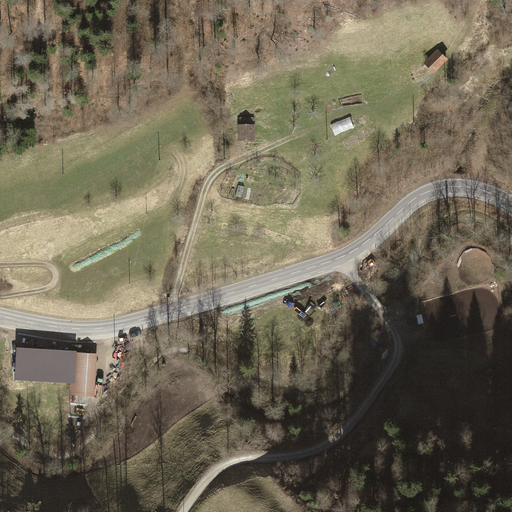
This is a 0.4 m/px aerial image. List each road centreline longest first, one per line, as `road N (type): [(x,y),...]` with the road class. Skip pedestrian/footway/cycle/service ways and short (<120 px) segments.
road 1 (tertiary): [(511,205),(473,188),(431,191),(342,258),(132,323),(78,329),(0,317)]
road 2 (track): [(387,321),(358,378),(319,410),(264,415),(233,395),(213,395),(131,451),(66,477),(32,470),(0,441)]
road 3 (track): [(173,202),(182,165),(163,148),(72,202),(0,227)]
road 4 (track): [(172,311),(210,177),(278,142)]
road 5 (track): [(0,296),(56,280),(49,265),(0,264)]
